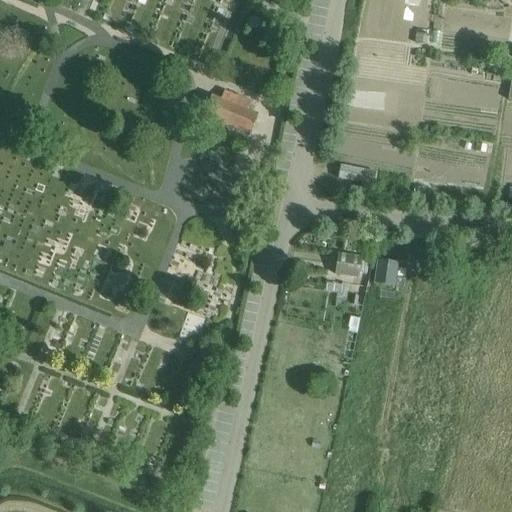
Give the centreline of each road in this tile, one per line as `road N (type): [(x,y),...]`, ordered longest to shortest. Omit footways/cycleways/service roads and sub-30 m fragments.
road 1 (unclassified): [(224,511),(289,212)]
road 2 (unclassified): [(511,230),(289,212)]
road 3 (unclassified): [(289,212),(338,0)]
